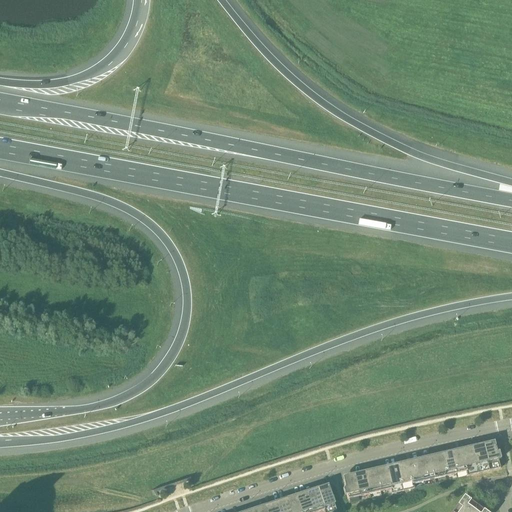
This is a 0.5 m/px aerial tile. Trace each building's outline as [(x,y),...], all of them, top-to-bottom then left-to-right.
[(494,442),(482,445),(483,448),(489,472),(500,469),(498,460),(500,460),(498,452),(496,453),(494,445),(494,442)] [(482,445),(472,447),(472,450),(478,474),(489,472),(483,448),(482,445)] [(472,447),(461,450),(461,453),(466,472),(465,472),(466,476),(466,477),(478,474),(472,450),(472,447)] [(461,450),(450,452),(451,455),(455,474),(465,472),(466,472),(461,453),(461,450)] [(450,452),(439,455),(440,458),(444,477),(455,474),(451,455),(450,452)] [(439,455),(428,457),(429,460),(434,480),(444,477),(440,458),(439,455)] [(428,457),(418,460),(418,463),(423,482),(434,480),(429,460),(428,457)] [(418,460),(407,462),(408,465),(412,485),(413,484),(423,482),(418,463),(418,460)] [(407,462),(396,465),(397,468),(402,492),(414,489),(413,484),(412,485),(408,465),(407,462)] [(396,465),(386,467),(386,470),(391,490),(390,490),(391,494),(402,492),(397,468),(396,465)] [(386,467),(375,470),(375,473),(380,492),(390,490),(391,490),(386,470),(386,467)] [(375,470),(364,472),(365,475),(369,495),(380,492),(375,473),(375,470)] [(364,472),(354,475),(354,478),(359,497),(369,495),(365,475),(364,472)] [(354,475),(342,478),(343,480),(345,488),(343,489),(344,496),(346,496),(347,500),(359,497),(354,478),(354,475)] [(328,485),(317,489),(317,492),(324,511),(323,511),(334,511),(336,511),(329,488),(328,485)] [(317,489),(306,492),(307,495),(312,511),(319,511),(323,511),(324,511),(317,492),(317,489)] [(306,492),(296,496),(297,498),(300,511),(312,511),(307,495),(306,492)] [(296,496),(285,499),(286,502),(289,511),(300,511),(297,498),(296,496)] [(484,511),(477,507),(466,499),(463,497),(457,506),(452,511),(484,511)] [(285,499),(275,503),(276,505),(277,511),(289,511),(286,502),(285,499)] [(275,503),(264,506),(265,509),(266,511),(277,511),(276,505),(275,503)]
